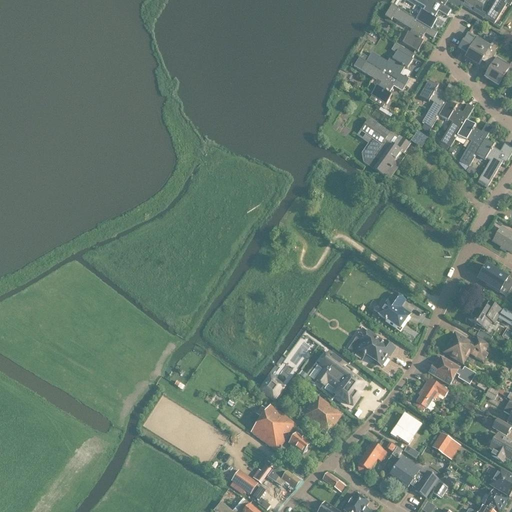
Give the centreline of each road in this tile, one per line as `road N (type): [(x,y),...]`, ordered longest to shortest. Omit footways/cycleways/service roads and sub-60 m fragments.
road 1 (residential): [(328,467),(412,369),(471,243)]
road 2 (track): [(280,225),(303,242),(303,266),(314,266),(338,234),(442,303)]
road 3 (residential): [(511,125),(438,52),(458,20)]
